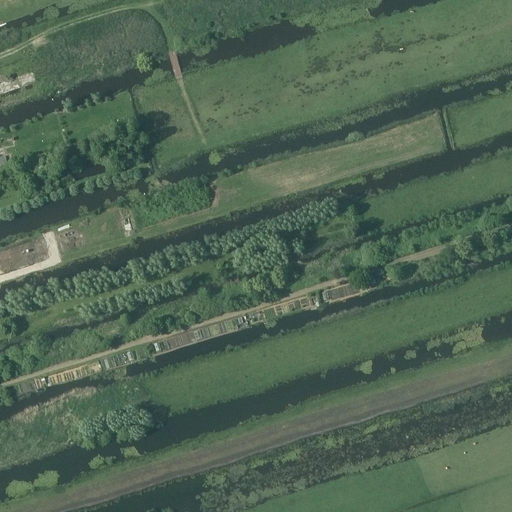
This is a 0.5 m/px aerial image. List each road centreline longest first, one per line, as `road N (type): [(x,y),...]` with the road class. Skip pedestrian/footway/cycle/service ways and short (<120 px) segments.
road 1 (track): [(511,226),(0,384)]
road 2 (track): [(142,7),(163,25),(203,144)]
road 3 (track): [(0,57),(83,20),(142,7)]
